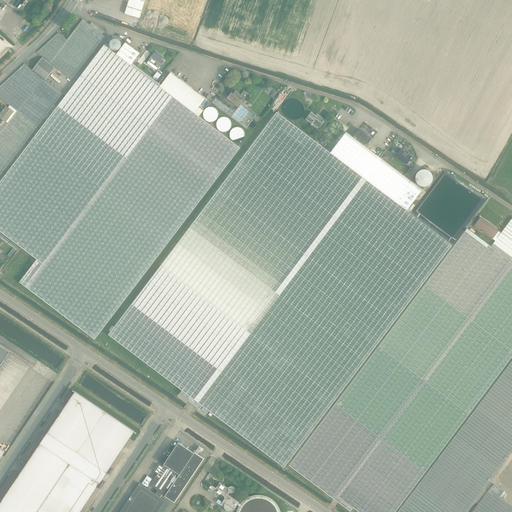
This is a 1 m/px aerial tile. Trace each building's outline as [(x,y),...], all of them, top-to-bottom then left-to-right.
[(14,0),(15,0),(12,5),(16,8),(20,4),(21,5),(24,0),(14,0)] [(139,18),(143,0),(127,0),(124,13),(139,18)] [(0,175),(62,93),(49,83),(51,80),(47,77),(55,67),(71,80),(105,36),(101,34),(103,31),(91,22),(89,25),(82,19),(67,39),(58,33),(36,53),(42,57),(32,70),(24,64),(0,86),(0,97),(9,105),(17,111),(7,123),(3,128),(0,125),(0,175)] [(132,63),(139,53),(125,42),(116,54),(131,65),(132,63)] [(94,339),(240,148),(194,113),(205,99),(170,72),(161,85),(132,63),(131,65),(116,54),(104,45),(0,181),(0,231),(36,259),(19,282),(94,339)] [(164,61),(154,53),(148,61),(158,68),(164,61)] [(186,70),(185,68),(185,67),(184,67),(183,66),(182,65),(181,65),(179,65),(178,66),(177,66),(176,68),(176,69),(176,70),(176,72),(177,73),(177,74),(178,75),(180,75),(181,75),(182,75),(184,74),(184,73),(185,72),(185,71),(186,70)] [(276,91),(276,90),(276,88),(275,86),(274,85),(273,84),(271,83),(269,83),(267,83),(265,83),(264,84),(262,85),(261,86),(260,88),(260,89),(260,91),(260,92),(260,94),(261,95),(262,97),(263,98),(265,99),(266,99),(268,99),(270,99),(271,99),(272,98),(274,97),(275,96),(276,95),(276,93),(276,91)] [(237,100),(240,97),(246,101),(250,95),(244,90),(241,95),(235,91),(233,94),(231,93),(227,98),(229,99),(228,100),(234,104),(235,103),(237,105),(239,102),(237,100)] [(299,101),(299,99),(298,97),(297,95),(296,93),(294,92),(292,91),(291,91),(289,91),(287,91),(286,91),(284,92),(282,93),(281,95),(280,97),(279,99),(279,101),(279,103),(280,104),(281,106),(282,108),(283,109),(285,110),(287,110),(289,110),(291,110),(293,110),(294,109),(296,108),(297,106),(298,105),(299,103),(299,101)] [(215,97),(211,103),(245,129),(256,114),(241,103),(234,112),(215,97)] [(265,107),(265,104),(264,103),(264,102),(262,101),(259,100),(258,101),(257,101),(256,101),(255,102),(254,103),(254,104),(253,105),(253,106),(254,109),(254,110),(255,111),(257,112),(258,112),(259,113),(260,113),(262,112),(264,111),(264,110),(265,109),(265,108),(265,107)] [(0,114),(0,117),(7,123),(17,111),(9,105),(7,108),(6,107),(0,114)] [(199,107),(194,113),(199,116),(203,111),(203,110),(200,108),(199,107)] [(406,210),(422,189),(366,147),(352,137),(346,132),(330,153),(277,112),(108,335),(182,390),(179,394),(199,409),(202,406),(284,467),(452,245),(406,210)] [(318,117),(311,112),(306,119),(312,124),(313,122),(319,127),(324,120),(319,116),(318,117)] [(341,121),(330,123),(332,134),(337,133),(337,135),(340,135),(339,128),(342,127),(341,121)] [(372,139),(358,129),(352,137),(366,147),(372,139)] [(405,152),(401,149),(396,155),(398,157),(398,158),(405,164),(408,160),(409,161),(410,159),(411,159),(412,158),(411,158),(412,156),(408,153),(407,154),(405,153),(405,152)] [(416,169),(416,184),(431,185),(432,170),(416,169)] [(394,511),(469,414),(511,356),(511,218),(501,233),(491,247),(467,229),(379,345),(289,465),(350,511),(353,508),(358,511),(394,511)] [(501,233),(485,221),(480,218),(474,226),(479,230),(480,229),(492,238),(495,241),(501,233)] [(0,237),(16,250),(18,247),(0,233),(0,237)] [(0,364),(8,352),(0,345),(0,364)] [(511,360),(502,374),(475,409),(397,511),(466,511),(511,452),(511,360)] [(0,511),(80,511),(84,507),(107,472),(134,432),(75,391),(47,432),(0,502),(0,511)] [(139,483),(119,511),(157,511),(165,500),(160,497),(162,493),(165,495),(165,496),(172,500),(171,500),(174,502),(176,499),(187,482),(187,483),(189,480),(201,462),(203,459),(202,458),(199,456),(197,454),(196,454),(194,453),(195,453),(194,453),(194,452),(194,453),(178,442),(175,447),(171,444),(159,461),(164,464),(150,485),(157,490),(155,494),(139,483)] [(280,511),(281,511),(274,499),(263,495),(253,495),(240,503),(239,501),(230,495),(234,492),(235,489),(223,485),(222,483),(220,482),(216,487),(212,485),(210,487),(216,492),(217,492),(222,496),(221,498),(218,498),(217,502),(229,511),(231,511),(236,508),(236,511),(280,511)] [(493,484),(472,511),(511,511),(511,507),(498,497),(503,491),(493,484)]
